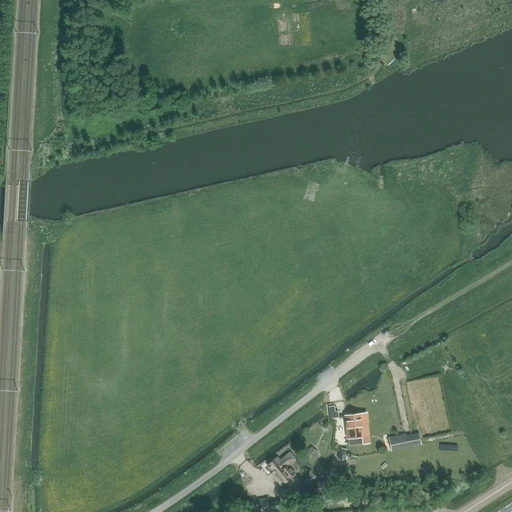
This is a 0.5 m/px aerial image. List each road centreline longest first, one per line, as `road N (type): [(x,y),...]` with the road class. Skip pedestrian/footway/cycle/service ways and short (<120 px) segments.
road 1 (residential): [(155,511),(377,343)]
road 2 (track): [(334,189),(244,386),(236,411),(246,445)]
